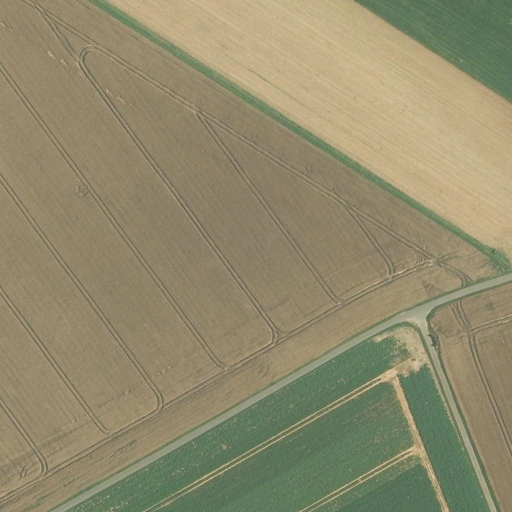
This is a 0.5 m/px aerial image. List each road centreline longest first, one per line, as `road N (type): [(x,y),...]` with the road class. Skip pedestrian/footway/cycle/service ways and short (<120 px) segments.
road 1 (unclassified): [(511,278),(386,324),(57,511)]
road 2 (track): [(511,264),(90,0)]
road 3 (track): [(418,311),(491,511)]
